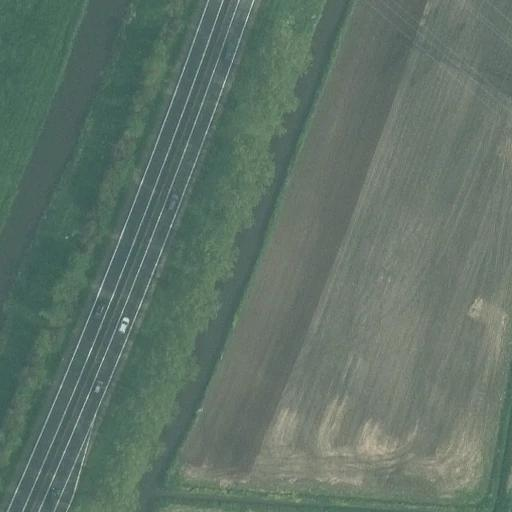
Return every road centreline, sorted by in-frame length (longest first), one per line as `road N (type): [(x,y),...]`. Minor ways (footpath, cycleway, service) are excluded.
road 1 (trunk): [(215,0),(11,511)]
road 2 (trunk): [(42,511),(244,0)]
